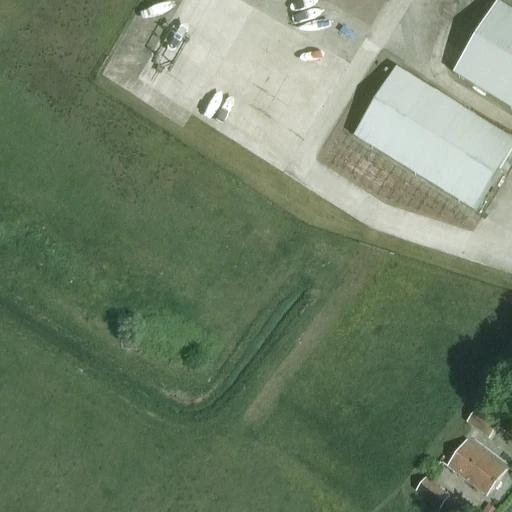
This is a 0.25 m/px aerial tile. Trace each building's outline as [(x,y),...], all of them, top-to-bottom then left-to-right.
[(511,14),(499,6),(456,76),(511,110),(511,14)] [(511,154),(511,140),(397,70),(354,140),(475,214),(511,154)] [(476,415),(469,425),(489,440),(497,430),(476,415)] [(492,492),(509,470),(469,440),(448,467),(482,493),(486,489),(492,492)] [(430,479),(420,491),(442,509),(452,496),(430,479)]
